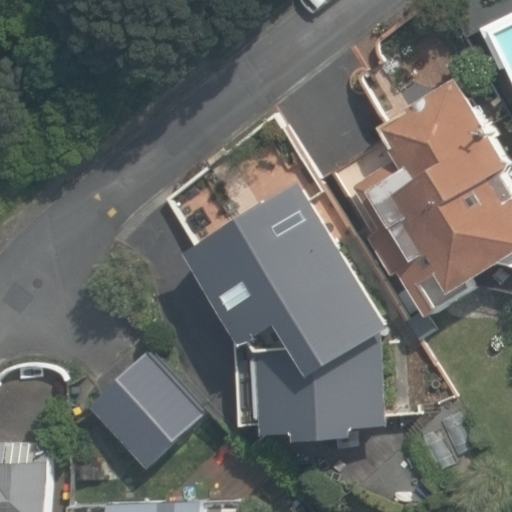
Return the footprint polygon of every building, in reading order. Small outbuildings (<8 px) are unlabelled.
[(511,154),(464,77),(381,127),(402,162),(352,192),(422,305),(511,250),(511,193),(499,172),(511,164),(511,154)] [(301,178),(187,250),(247,345),(278,325),(314,382),(398,328),(301,178)] [(227,408),(162,346),(107,403),(172,465),(227,408)] [(0,511),(49,511),(50,439),(0,439),(0,511)] [(245,511),(245,498),(71,503),(71,511),(245,511)]
